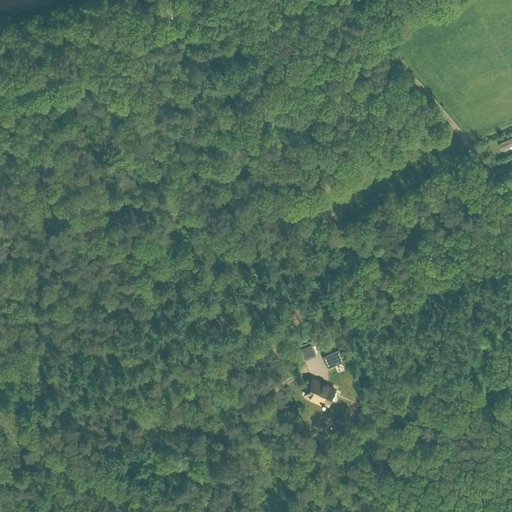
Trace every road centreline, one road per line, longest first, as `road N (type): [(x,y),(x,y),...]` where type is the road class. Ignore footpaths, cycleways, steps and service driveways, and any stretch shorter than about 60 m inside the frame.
road 1 (track): [(0,63),(67,61),(162,26),(314,49),(386,75),(466,132),(511,187)]
road 2 (unclassified): [(167,511),(0,421)]
